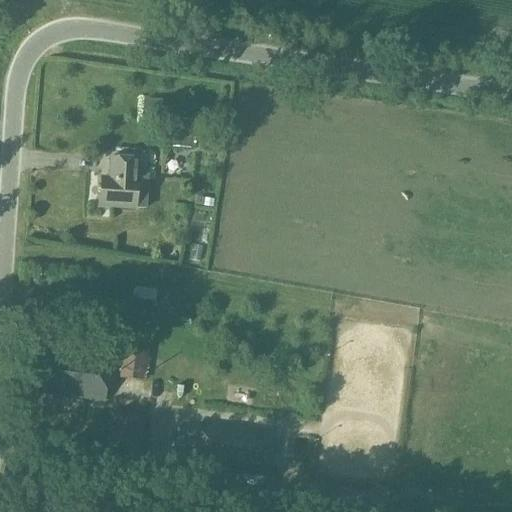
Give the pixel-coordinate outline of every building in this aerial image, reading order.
[(169,120),(167,148),(191,150),(191,139),(197,140),(198,127),(202,127),(202,123),(193,123),(193,121),(169,120)] [(101,207),(136,210),(139,162),(111,160),(110,181),(103,181),(101,207)] [(123,348),(123,378),(147,377),(147,348),(123,348)] [(105,402),(110,359),(50,351),(46,395),(105,402)] [(197,387),(203,361),(179,356),(173,382),(197,387)] [(203,399),(225,402),(227,390),(205,387),(203,399)] [(113,413),(108,451),(138,455),(143,417),(113,413)] [(274,434),(199,424),(194,463),(269,473),(274,434)]
